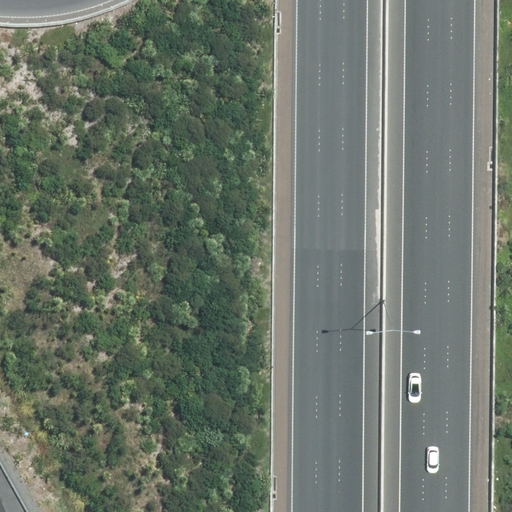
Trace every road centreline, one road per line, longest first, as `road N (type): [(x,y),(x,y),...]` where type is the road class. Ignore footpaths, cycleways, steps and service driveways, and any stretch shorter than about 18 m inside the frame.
road 1 (motorway): [(437,0),(430,511)]
road 2 (motorway): [(327,511),(333,0)]
